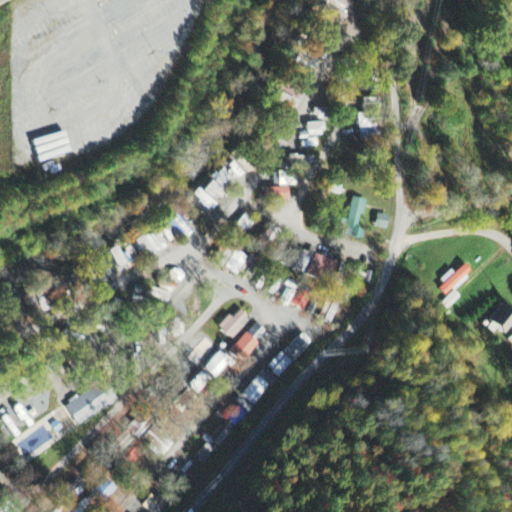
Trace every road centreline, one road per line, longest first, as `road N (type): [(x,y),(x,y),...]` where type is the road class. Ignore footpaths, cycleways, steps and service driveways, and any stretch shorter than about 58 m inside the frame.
road 1 (residential): [(192,511),(375,301),(399,243),(403,188)]
road 2 (residential): [(403,188),(388,0)]
road 3 (residential): [(399,243),(471,228),(511,250)]
